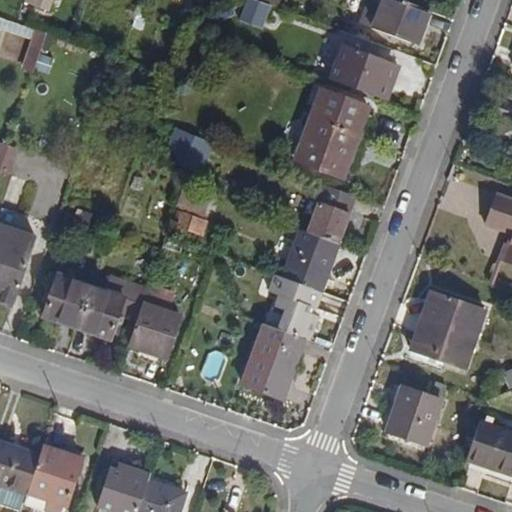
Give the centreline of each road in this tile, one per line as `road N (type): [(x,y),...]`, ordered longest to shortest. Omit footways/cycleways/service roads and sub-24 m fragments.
road 1 (residential): [(320,466),(487,0)]
road 2 (residential): [(0,358),(320,466)]
road 3 (residential): [(320,466),(455,511)]
